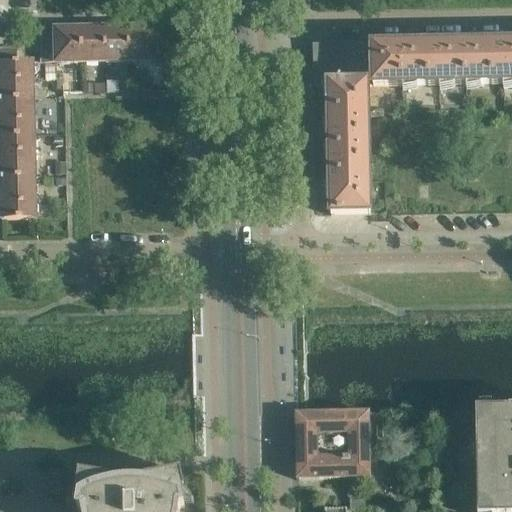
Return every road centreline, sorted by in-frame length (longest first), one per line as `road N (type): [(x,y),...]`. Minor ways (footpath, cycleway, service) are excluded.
road 1 (tertiary): [(244,511),(238,249)]
road 2 (tertiary): [(238,249),(234,23)]
road 3 (residential): [(302,239),(300,21)]
road 4 (residential): [(300,21),(511,14)]
road 5 (residential): [(511,235),(302,239)]
road 6 (residential): [(0,255),(208,251)]
